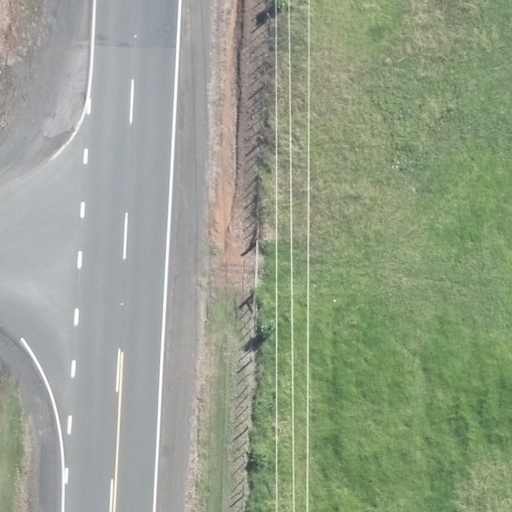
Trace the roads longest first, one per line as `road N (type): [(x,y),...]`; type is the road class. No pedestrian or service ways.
road 1 (tertiary): [(113,297),(127,0)]
road 2 (tertiary): [(103,511),(113,297)]
